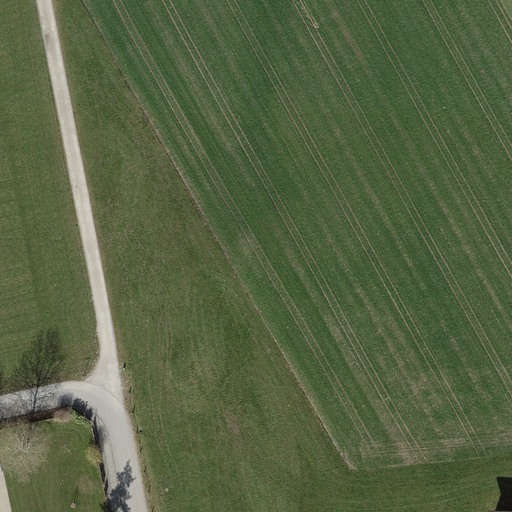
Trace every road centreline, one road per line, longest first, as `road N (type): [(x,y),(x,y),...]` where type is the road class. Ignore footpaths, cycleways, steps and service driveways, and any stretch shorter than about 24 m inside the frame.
road 1 (track): [(109,393),(105,315),(45,0)]
road 2 (residential): [(0,415),(109,393),(132,511)]
